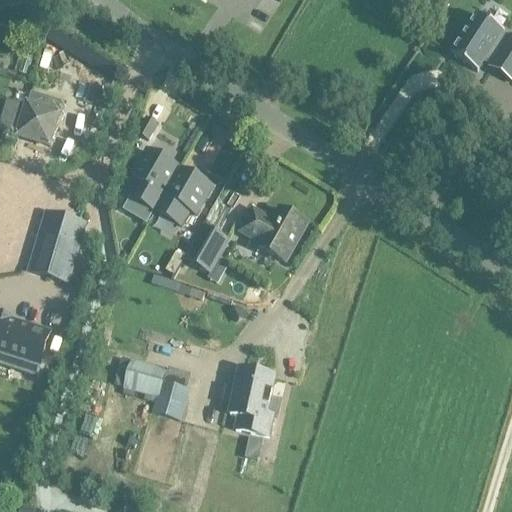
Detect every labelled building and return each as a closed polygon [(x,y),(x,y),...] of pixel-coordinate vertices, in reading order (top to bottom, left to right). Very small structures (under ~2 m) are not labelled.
[(351,21),(335,56),(367,71),(393,13),(376,5),(366,27),(351,21)] [(490,69),(511,83),(511,39),(510,38),(509,40),(502,36),(504,34),(477,16),(451,56),(477,74),(486,61),(493,65),(490,69)] [(26,106),(16,138),(48,147),(58,116),(26,106)] [(139,139),(148,144),(155,131),(146,126),(139,139)] [(129,199),(155,214),(179,172),(147,153),(132,180),(138,184),(129,199)] [(212,191),(179,172),(155,214),(182,229),(190,214),(197,217),(212,191)] [(257,249),(285,265),(306,228),(296,222),(298,218),(294,216),(290,215),(286,214),(282,214),(278,212),(271,225),(252,213),(240,234),(259,245),(257,249)] [(68,285),(85,228),(46,216),(29,274),(68,285)] [(227,244),(203,230),(185,261),(210,275),(227,244)] [(185,258),(176,253),(166,272),(174,277),(185,258)] [(0,354),(39,367),(49,337),(2,323),(0,330),(0,354)] [(167,401),(176,375),(167,372),(169,367),(145,359),(146,358),(135,354),(123,390),(125,391),(120,406),(135,410),(140,395),(159,402),(160,399),(167,401)] [(235,434),(248,437),(267,441),(272,420),(265,419),(274,382),(239,374),(230,418),(238,420),(235,434)] [(213,455),(229,456),(230,428),(214,427),(213,455)] [(256,461),(261,441),(249,438),(244,458),(256,461)] [(87,483),(66,479),(64,490),(85,495),(87,483)] [(30,505),(54,511),(58,498),(33,492),(30,505)]
